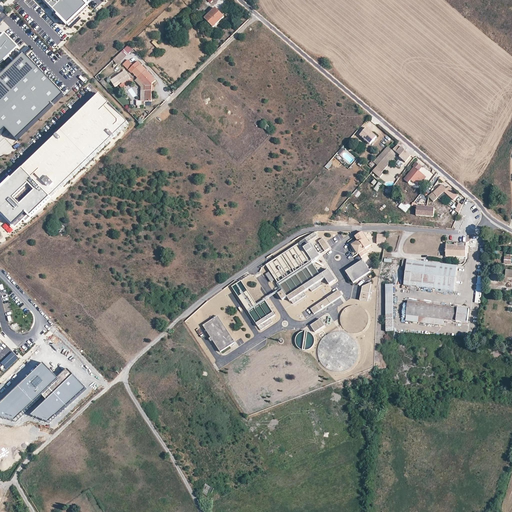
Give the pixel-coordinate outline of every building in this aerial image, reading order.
[(83,0),(44,0),(68,25),(89,6),(83,0)] [(212,0),(203,0),(195,9),(199,13),(212,0)] [(204,17),(213,26),(224,16),(215,6),(204,17)] [(58,36),(63,42),(72,33),(67,28),(58,36)] [(0,132),(6,128),(16,138),(63,94),(24,52),(0,74),(0,63),(18,46),(5,32),(0,36),(0,132)] [(124,49),(129,54),(134,48),(129,43),(124,49)] [(121,51),(113,59),(118,64),(126,56),(121,51)] [(155,81),(146,71),(137,61),(134,65),(128,59),(123,64),(132,73),(133,72),(138,78),(145,85),(144,91),(146,91),(146,101),(152,101),(152,84),(155,81)] [(125,70),(111,80),(115,87),(122,82),(122,84),(129,79),(129,80),(131,79),(125,70)] [(133,80),(131,79),(129,80),(129,79),(122,84),(120,85),(122,88),(133,80)] [(27,161),(22,166),(51,197),(128,121),(99,92),(96,95),(27,161)] [(261,125),(268,131),(271,128),(264,122),(261,125)] [(360,135),(370,143),(376,136),(367,127),(360,135)] [(405,150),(398,144),(394,149),(398,153),(401,155),(405,150)] [(387,155),(392,150),(388,146),(383,152),(384,153),(387,155)] [(378,165),(384,169),(398,153),(394,149),(393,148),(392,150),(387,155),(378,165)] [(401,155),(407,160),(411,155),(405,150),(401,155)] [(374,162),(378,165),(387,155),(384,153),(381,156),(380,155),(378,157),(379,159),(378,160),(377,159),(374,162)] [(414,180),(420,184),(427,176),(420,170),(422,168),(416,164),(404,178),(409,182),(411,179),(414,181),(414,180)] [(51,197),(22,166),(0,187),(0,212),(12,223),(25,212),(30,216),(51,197)] [(378,181),(374,189),(377,191),(382,183),(378,181)] [(445,191),(444,191),(446,189),(442,184),(433,193),(438,197),(445,191)] [(445,191),(453,200),(458,195),(449,186),(446,189),(444,191),(445,191)] [(402,200),(398,208),(407,212),(411,204),(402,200)] [(434,206),(417,205),(416,215),(434,216),(434,206)] [(316,232),(305,237),(307,241),(318,235),(316,232)] [(352,246),(360,257),(367,253),(366,251),(370,249),(368,247),(370,245),(362,233),(355,237),(358,242),(352,246)] [(386,243),(386,234),(377,233),(377,243),(386,243)] [(318,242),(324,251),(329,248),(322,239),(318,242)] [(300,243),(311,261),(319,257),(311,244),(308,246),(305,240),(300,243)] [(447,242),(446,256),(466,257),(466,243),(447,242)] [(303,292),(309,288),(311,291),(321,285),(319,282),(325,278),(329,284),(335,280),(328,270),(319,276),(299,244),(266,266),(283,292),(278,295),(282,301),(287,297),(289,301),(290,301),(292,304),(305,296),(303,292)] [(346,271),(354,282),(371,271),(363,259),(346,271)] [(407,260),(404,285),(453,291),(456,267),(407,260)] [(265,275),(270,282),(273,280),(268,273),(265,275)] [(270,318),(272,317),(261,301),(256,304),(241,281),(231,288),(260,329),(273,321),(270,318)] [(371,283),(362,287),(359,301),(368,302),(371,283)] [(338,291),(310,310),(313,315),(341,296),(338,291)] [(263,299),(261,301),(272,317),(275,315),(263,299)] [(408,302),(406,321),(443,325),(443,320),(445,307),(408,302)] [(340,317),(340,320),(340,322),(341,325),(341,327),(343,329),(344,331),(346,332),(348,333),(350,334),(353,335),(355,335),(357,335),(359,334),(362,333),(363,332),(365,331),(366,329),(367,327),(368,325),(369,323),(369,320),(369,317),(368,314),(366,311),(364,309),(361,307),(359,306),(356,306),(353,305),(349,306),(346,308),(344,310),(342,312),(341,315),(340,317)] [(445,307),(443,320),(467,322),(468,309),(445,307)] [(308,309),(303,312),(306,319),(311,316),(308,309)] [(235,342),(218,317),(203,327),(211,339),(210,340),(212,342),(213,341),(221,352),(235,342)] [(311,326),(315,333),(324,326),(320,320),(311,326)] [(298,340),(298,342),(299,343),(299,344),(300,345),(301,346),(302,346),(304,347),(305,347),(306,347),(308,347),(309,347),(310,346),(311,346),(312,345),(313,344),(313,343),(314,342),(314,340),(314,339),(314,338),(314,336),(313,335),(312,333),(311,332),(310,332),(309,331),(307,331),(306,331),(304,331),(302,332),(300,333),(299,335),(298,336),(298,338),(298,339),(298,340)] [(318,358),(320,362),(321,364),(324,367),(328,370),(332,372),(336,372),(339,372),(343,372),(346,370),(349,369),(352,367),(354,364),(356,361),(357,357),(358,353),(358,349),(357,346),(356,343),(353,339),(350,336),(346,334),(343,333),(339,332),(337,332),(332,333),(327,335),(323,338),(320,342),(318,346),(317,350),(317,354),(318,358)] [(58,380),(44,364),(0,406),(0,417),(15,422),(58,380)] [(86,389),(73,376),(31,417),(48,423),(86,389)] [(201,493),(207,496),(210,488),(205,485),(201,493)]
